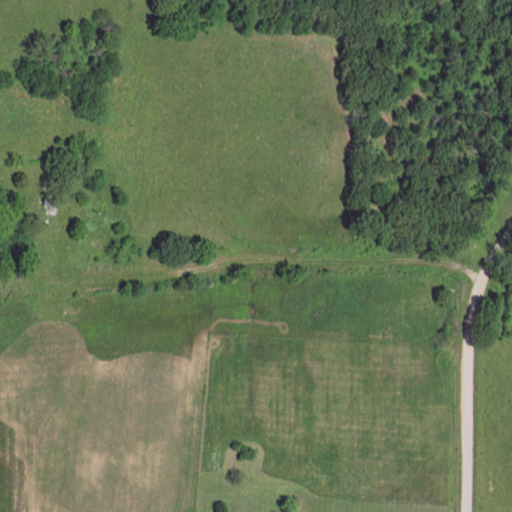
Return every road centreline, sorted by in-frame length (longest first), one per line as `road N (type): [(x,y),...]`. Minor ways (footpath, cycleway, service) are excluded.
road 1 (track): [(483,280),(450,264),(278,260),(68,286),(60,279),(64,223)]
road 2 (residential): [(511,231),(473,310),(466,511)]
